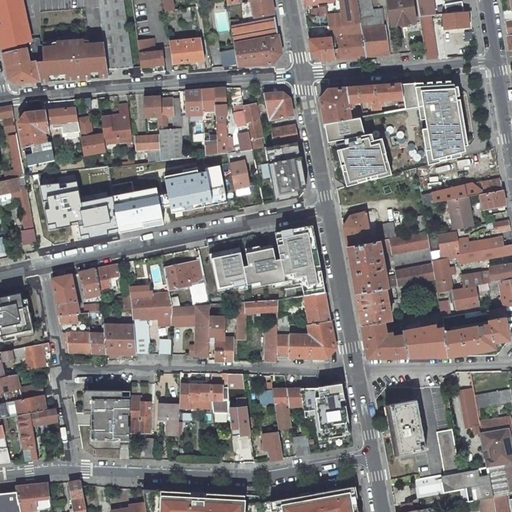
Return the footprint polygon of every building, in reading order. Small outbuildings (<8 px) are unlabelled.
[(23,6),(36,3),(34,0),(0,0),(0,39),(8,75),(10,76),(10,75),(13,75),(16,78),(17,80),(16,81),(18,82),(40,81),(36,61),(43,61),(43,51),(42,47),(42,44),(40,45),(40,38),(31,39),(23,6)] [(130,55),(122,0),(97,0),(104,43),(107,69),(132,68),(130,55)] [(162,0),(165,12),(174,10),(171,0),(162,0)] [(274,14),(271,0),(256,0),(251,1),(254,17),(274,14)] [(341,25),(360,22),(356,0),(301,0),(307,27),(329,26),(341,25)] [(381,10),(372,11),(369,0),(356,0),(360,22),(366,56),(388,54),(384,26),(382,26),(381,10)] [(386,0),(391,26),(416,23),(412,0),(386,0)] [(432,0),(416,0),(419,17),(430,15),(435,15),(433,3),(432,0)] [(510,0),(501,0),(502,2),(505,2),(506,11),(511,10),(510,0)] [(442,14),(445,14),(443,6),(437,7),(436,2),(433,3),(435,15),(437,15),(442,14)] [(445,14),(458,13),(455,2),(443,5),(443,6),(445,14)] [(192,16),(190,7),(189,8),(182,9),(182,13),(184,21),(191,19),(190,16),(192,16)] [(203,23),(211,21),(208,7),(201,8),(203,23)] [(469,27),(467,12),(458,13),(445,14),(442,14),(444,27),(444,29),(469,27)] [(427,60),(437,59),(430,15),(419,17),(427,60)] [(281,54),(278,36),(275,20),(275,17),(246,22),(242,23),(239,23),(230,25),(234,49),(220,51),(222,67),(237,66),(273,63),(281,54)] [(321,60),(366,56),(360,22),(341,25),(329,26),(331,38),(309,40),(311,52),(321,60)] [(205,60),(201,39),(169,42),(172,64),(205,60)] [(51,46),(42,47),(43,51),(43,61),(36,61),(40,81),(90,77),(90,73),(97,72),(97,76),(108,75),(107,69),(104,43),(90,44),(90,42),(87,40),(57,41),(53,42),(51,44),(51,46)] [(140,54),(139,54),(140,67),(163,65),(162,52),(155,53),(155,50),(151,50),(151,53),(148,53),(146,40),(138,41),(140,54)] [(422,83),(400,84),(403,99),(405,108),(418,106),(420,119),(425,118),(426,127),(422,128),(428,165),(461,156),(460,153),(465,152),(464,146),(467,145),(459,99),(455,100),(454,97),(459,96),(457,87),(454,87),(453,83),(450,84),(450,81),(445,81),(445,83),(441,83),(441,81),(436,82),(436,84),(432,84),(432,82),(426,82),(426,84),(423,84),(422,83)] [(403,99),(400,84),(346,88),(349,102),(359,101),(360,101),(367,101),(368,105),(371,104),(371,109),(379,109),(379,104),(383,104),(382,100),(403,99)] [(224,115),(226,115),(225,88),(213,89),(215,110),(216,116),(216,132),(218,154),(227,153),(252,150),(243,107),(243,104),(236,106),(234,106),(235,112),(234,112),(239,134),(241,147),(234,147),(234,149),(232,149),(231,138),(226,138),(224,115)] [(243,104),(240,89),(240,88),(231,88),(232,92),(233,92),(234,95),(232,95),(233,101),(235,100),(236,106),(243,104)] [(354,102),(349,102),(346,88),(327,90),(320,100),(320,101),(324,124),(350,119),(349,111),(348,108),(351,108),(354,108),(354,102)] [(204,115),(201,89),(184,91),(186,116),(203,115),(204,115)] [(208,111),(215,110),(213,89),(201,89),(204,115),(203,115),(203,116),(209,116),(208,111)] [(293,116),(290,98),(282,93),(263,94),(268,120),(293,116)] [(157,116),(158,116),(157,97),(144,98),(145,117),(149,117),(151,114),(154,114),(157,116)] [(166,116),(173,115),(172,98),(161,99),(160,97),(157,97),(158,116),(159,135),(160,149),(161,161),(183,158),(182,135),(181,128),(174,129),(167,129),(166,116)] [(179,98),(172,98),(173,115),(174,129),(181,128),(181,125),(179,98)] [(120,115),(129,114),(128,104),(119,105),(120,115)] [(260,138),(262,137),(255,104),(243,107),(252,150),(262,148),(260,138)] [(0,118),(14,116),(12,105),(0,106),(0,118)] [(79,131),(77,119),(76,107),(50,110),(52,124),(53,124),(54,128),(62,127),(62,133),(79,131)] [(44,132),(49,131),(46,111),(26,113),(19,123),(24,148),(31,146),(36,145),(47,143),(44,132)] [(127,141),(132,140),(129,114),(120,115),(115,115),(115,118),(111,119),(111,116),(101,117),(105,144),(127,141)] [(103,134),(96,135),(95,129),(90,129),(88,117),(77,119),(79,131),(81,143),(83,155),(93,153),(105,151),(103,134)] [(361,117),(324,124),(328,142),(352,137),(353,143),(349,144),(349,148),(337,150),(346,186),(390,175),(380,136),(371,138),(370,131),(363,132),(361,117)] [(6,132),(16,130),(14,120),(4,122),(6,132)] [(298,142),(295,126),(273,130),(276,146),(298,142)] [(218,154),(216,132),(204,133),(205,156),(206,156),(218,154)] [(147,149),(160,149),(159,135),(146,136),(147,149)] [(4,175),(5,180),(23,177),(25,176),(17,136),(11,137),(17,172),(4,175)] [(136,150),(147,149),(146,136),(135,137),(136,150)] [(28,166),(55,160),(51,142),(47,143),(36,145),(38,152),(32,153),(25,155),(28,166)] [(304,176),(298,142),(276,146),(265,148),(274,194),(282,193),(283,196),(288,195),(288,196),(297,195),(296,190),(300,189),(300,188),(297,177),(304,176)] [(254,160),(252,150),(227,153),(231,172),(235,189),(249,186),(244,162),(254,160)] [(72,161),(56,162),(57,171),(67,170),(75,169),(84,168),(83,160),(72,161)] [(197,170),(164,177),(172,213),(215,205),(214,200),(226,197),(220,166),(205,169),(206,172),(198,173),(197,170)] [(60,214),(57,172),(43,173),(45,215),(60,214)] [(304,176),(297,177),(300,188),(306,187),(304,176)] [(27,186),(25,186),(23,177),(5,180),(0,181),(0,194),(17,191),(19,197),(18,198),(22,221),(23,220),(25,231),(34,229),(27,186)] [(501,190),(499,180),(474,184),(483,191),(484,194),(501,190)] [(483,191),(474,184),(445,191),(447,200),(465,197),(467,196),(476,195),(480,194),(484,194),(483,191)] [(444,189),(434,191),(433,185),(419,187),(421,197),(445,191),(444,189)] [(235,189),(236,196),(251,193),(249,186),(235,189)] [(113,195),(119,233),(143,228),(142,222),(162,218),(156,187),(113,195)] [(483,209),(504,205),(502,190),(501,190),(484,194),(480,194),(483,209)] [(447,200),(445,191),(421,197),(422,205),(447,200)] [(473,226),(469,208),(467,209),(465,197),(447,200),(453,230),(473,226)] [(347,246),(371,242),(365,212),(350,216),(343,226),(347,246)] [(416,234),(427,232),(424,215),(413,217),(416,234)] [(39,222),(42,247),(66,244),(63,219),(39,222)] [(509,230),(508,220),(493,223),(494,228),(495,233),(509,230)] [(379,240),(396,237),(394,223),(376,226),(379,240)] [(212,261),(218,290),(260,282),(260,286),(291,279),(292,284),(301,282),(304,296),(325,292),(322,275),(312,225),(275,233),(280,259),(276,260),(273,245),(253,249),(253,252),(246,253),(249,267),(244,268),(240,248),(219,252),(220,259),(212,261)] [(396,276),(386,278),(382,261),(382,258),(381,252),(391,250),(391,254),(429,246),(427,232),(416,234),(396,237),(379,240),(371,242),(347,246),(356,294),(385,289),(435,280),(435,279),(433,264),(395,272),(396,276)] [(501,238),(486,240),(467,244),(467,246),(458,248),(457,240),(456,233),(437,236),(441,260),(432,261),(433,264),(435,279),(435,280),(437,293),(452,290),(449,275),(454,274),(453,268),(448,268),(446,259),(457,256),(458,264),(511,254),(511,246),(511,244),(503,246),(501,238)] [(467,246),(465,238),(457,240),(458,248),(467,246)] [(164,268),(168,290),(191,285),(194,306),(209,305),(205,284),(203,275),(199,257),(196,258),(197,261),(164,268)] [(127,278),(135,277),(133,262),(125,263),(127,278)] [(511,278),(511,263),(509,264),(489,267),(491,280),(491,283),(499,281),(511,278)] [(119,279),(116,265),(96,269),(100,292),(116,288),(114,280),(111,280),(111,278),(116,277),(116,279),(119,279)] [(90,297),(101,295),(100,292),(96,269),(79,273),(82,284),(84,283),(88,298),(89,300),(91,300),(90,297)] [(481,282),(480,274),(462,276),(464,288),(474,286),(481,284),(481,282)] [(77,314),(80,313),(71,275),(52,279),(57,304),(59,315),(77,314)] [(502,301),(511,299),(511,278),(499,281),(502,297),(502,299),(502,301)] [(456,309),(478,306),(474,286),(464,288),(453,290),(456,309)] [(152,294),(148,295),(147,287),(129,288),(130,296),(131,309),(171,307),(170,298),(169,299),(168,295),(152,296),(152,294)] [(390,321),(391,320),(385,289),(356,294),(361,325),(384,322),(390,321)] [(309,324),(330,320),(325,292),(304,296),(309,324)] [(0,335),(16,332),(17,338),(34,335),(30,313),(28,313),(26,306),(23,307),(20,294),(0,297),(0,335)] [(118,310),(131,309),(130,296),(117,297),(118,310)] [(171,307),(179,307),(177,297),(170,298),(171,307)] [(278,300),(277,300),(244,302),(236,303),(236,339),(244,339),(245,312),(277,311),(278,300)] [(441,318),(449,317),(446,301),(438,303),(440,311),(441,318)] [(85,313),(97,312),(95,304),(83,305),(85,313)] [(190,355),(208,356),(209,305),(194,306),(179,307),(171,307),(172,316),(171,316),(172,326),(196,324),(197,324),(199,326),(199,328),(196,328),(196,345),(190,345),(190,355)] [(172,316),(171,307),(131,309),(132,320),(134,320),(134,325),(136,354),(150,354),(148,325),(146,323),(146,319),(157,318),(158,327),(172,326),(171,316),(172,316)] [(504,317),(503,307),(487,310),(489,321),(450,328),(450,331),(493,323),(493,318),(504,317)] [(78,323),(77,314),(59,315),(60,322),(78,323)] [(288,325),(288,316),(277,316),(277,324),(288,325)] [(216,339),(215,361),(224,361),(225,339),(225,317),(209,317),(209,339),(216,339)] [(493,318),(493,323),(450,331),(445,332),(445,329),(444,329),(448,356),(448,355),(454,354),(454,355),(463,353),(463,352),(485,348),(485,349),(494,348),(493,342),(500,341),(508,339),(504,317),(493,318)] [(327,358),(335,348),(330,320),(309,324),(307,325),(310,335),(289,335),(277,335),(276,357),(327,358)] [(392,337),(391,334),(390,333),(386,334),(384,322),(361,325),(367,358),(407,357),(403,335),(392,337)] [(276,362),(276,357),(277,335),(277,324),(264,324),(263,350),(266,350),(266,362),(276,362)] [(105,353),(136,354),(134,325),(103,325),(104,328),(104,331),(104,334),(105,353)] [(444,329),(444,328),(435,329),(434,326),(434,325),(403,331),(402,332),(403,335),(407,357),(448,356),(444,329)] [(91,353),(89,333),(62,332),(65,353),(68,352),(91,353)] [(105,353),(104,334),(93,333),(89,333),(91,353),(105,353)] [(171,355),(171,340),(160,339),(159,354),(171,355)] [(234,339),(225,339),(224,361),(234,361),(234,339)] [(49,350),(48,343),(12,350),(14,359),(15,363),(19,362),(18,358),(27,356),(29,369),(48,365),(47,362),(45,363),(42,351),(49,350)] [(14,359),(12,350),(1,352),(3,361),(14,359)] [(25,369),(29,369),(27,356),(18,358),(19,362),(24,361),(25,369)] [(485,380),(483,372),(471,372),(472,380),(485,380)] [(244,382),(243,374),(227,373),(227,382),(231,382),(238,382),(244,382)] [(41,384),(19,388),(16,375),(4,377),(0,377),(0,392),(3,392),(6,402),(43,395),(41,384)] [(211,400),(211,385),(180,384),(179,404),(179,407),(212,408),(211,400)] [(342,431),(350,430),(342,384),(318,387),(318,388),(300,388),(303,406),(304,413),(304,416),(314,414),(318,439),(343,436),(342,431)] [(228,399),(227,388),(222,388),(222,386),(211,385),(211,400),(219,400),(222,400),(228,399)] [(303,406),(300,388),(286,389),(289,406),(303,406)] [(286,389),(272,389),(272,390),(274,403),(277,426),(291,424),(290,414),(289,406),(286,389)] [(130,404),(130,401),(130,398),(130,396),(122,396),(122,390),(87,390),(84,393),(84,409),(95,410),(94,428),(89,428),(89,444),(94,448),(121,448),(121,443),(129,443),(129,432),(130,416),(130,404)] [(274,403),(272,390),(260,392),(262,405),(274,403)] [(511,402),(510,390),(475,396),(476,405),(477,408),(511,402)] [(46,409),(43,395),(6,402),(0,403),(0,413),(1,418),(5,417),(18,414),(30,412),(46,409)] [(469,406),(476,405),(475,396),(467,398),(469,406)] [(414,451),(425,449),(416,400),(389,405),(398,454),(414,451)] [(129,432),(149,433),(150,402),(140,401),(130,401),(130,404),(130,416),(129,432)] [(166,434),(178,435),(178,427),(179,407),(179,404),(159,403),(158,419),(167,419),(166,434)] [(304,413),(303,406),(289,406),(290,414),(304,413)] [(232,436),(250,434),(247,407),(238,408),(229,409),(232,436)] [(35,425),(57,421),(55,408),(46,409),(30,412),(32,425),(35,425)] [(38,459),(34,438),(34,434),(32,425),(30,412),(18,414),(26,461),(38,459)] [(511,427),(509,418),(480,423),(481,432),(508,427),(511,427)] [(506,445),(511,444),(508,427),(481,432),(480,432),(487,467),(510,463),(506,445)] [(446,473),(459,471),(452,429),(438,432),(446,473)] [(271,461),(282,459),(278,432),(263,434),(265,450),(269,449),(271,461)] [(296,456),(310,454),(308,438),(307,435),(303,435),(293,437),(296,456)] [(44,459),(46,457),(43,442),(40,442),(39,437),(34,438),(38,459),(44,459)] [(0,463),(10,462),(7,448),(7,447),(0,448),(0,463)] [(511,492),(511,463),(487,467),(493,496),(505,494),(509,493),(511,492)] [(493,496),(487,467),(442,475),(444,484),(451,482),(452,486),(465,484),(468,501),(485,498),(493,496)] [(85,511),(80,480),(69,482),(73,508),(74,511),(85,511)] [(50,494),(49,483),(15,487),(16,492),(21,511),(36,509),(34,496),(50,494)] [(275,501),(276,511),(357,511),(353,487),(275,501)] [(146,511),(158,511),(159,490),(143,489),(144,497),(145,507),(146,511)] [(159,490),(158,511),(243,511),(244,502),(245,495),(198,493),(198,500),(192,499),(190,497),(190,492),(159,490)] [(20,511),(21,511),(16,492),(0,493),(0,511),(20,511)] [(244,502),(260,504),(259,496),(246,495),(245,495),(244,502)] [(495,511),(508,511),(505,495),(493,497),(495,511)] [(487,511),(495,511),(493,497),(493,496),(485,498),(487,511)] [(260,504),(244,502),(243,511),(276,511),(275,501),(260,504)]
